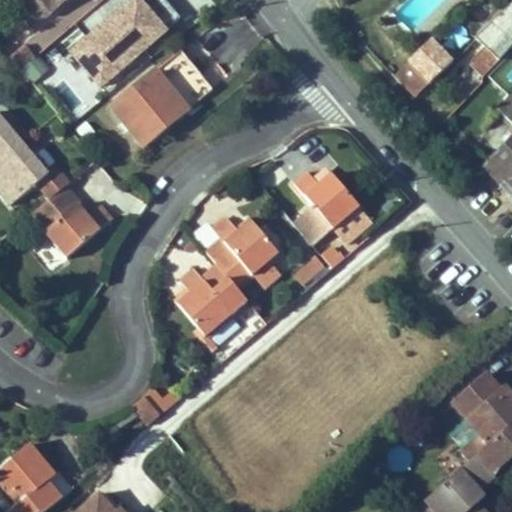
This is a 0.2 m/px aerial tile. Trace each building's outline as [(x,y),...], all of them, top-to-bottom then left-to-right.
[(27,0),(28,0),(28,1),(28,3),(28,4),(28,5),(28,6),(28,7),(28,8),(29,8),(29,9),(29,10),(30,11),(31,12),(32,13),(33,14),(34,14),(34,15),(35,15),(36,15),(37,15),(38,16),(39,16),(40,16),(41,16),(42,16),(43,16),(44,16),(45,16),(45,15),(46,15),(47,15),(48,15),(49,14),(50,14),(51,13),(52,13),(66,0),(27,0)] [(136,0),(134,0),(71,52),(99,86),(164,33),(136,0)] [(144,0),(166,31),(178,22),(162,0),(144,0)] [(511,5),(477,42),(500,63),(511,50),(511,5)] [(416,80),(429,67),(437,74),(461,51),(440,32),(417,55),(405,67),(416,80)] [(482,79),(497,67),(481,47),(466,59),(482,79)] [(111,110),(145,150),(213,92),(179,51),(111,110)] [(33,80),(47,70),(38,56),(24,66),(33,80)] [(423,87),(437,74),(429,67),(416,80),(423,87)] [(0,158),(33,130),(5,99),(0,103),(0,158)] [(60,161),(33,130),(0,158),(0,174),(2,178),(7,174),(23,193),(51,169),(63,185),(83,168),(70,153),(60,161)] [(499,150),(511,164),(511,135),(511,137),(499,150)] [(329,159),(315,171),(353,218),(380,195),(352,160),(339,171),(329,159)] [(82,244),(128,205),(117,192),(104,202),(94,189),(60,218),(82,244)] [(297,242),(268,208),(257,218),(246,205),(232,217),(240,226),(223,240),(234,253),(243,264),(260,250),(271,263),(297,242)] [(413,206),(388,227),(405,246),(429,225),(413,206)] [(400,249),(384,231),(358,253),(374,272),(400,249)] [(329,271),(344,261),(333,245),(319,255),(329,271)] [(224,323),(265,289),(243,264),(234,253),(219,266),(211,256),(197,268),(207,280),(196,290),(224,323)] [(318,257),(290,274),(301,291),(328,275),(318,257)] [(463,398),(478,415),(511,385),(511,384),(497,368),(463,398)] [(145,428),(174,404),(158,385),(129,409),(145,428)] [(511,385),(478,415),(490,428),(473,444),(483,455),(489,450),(511,429),(511,385)] [(505,469),(511,462),(511,429),(489,450),(505,469)] [(8,465),(33,495),(20,505),(25,511),(47,511),(77,488),(64,472),(72,466),(46,434),(8,465)] [(488,484),(505,469),(489,450),(483,455),(426,505),(433,511),(436,511),(445,505),(450,511),(498,511),(486,498),(480,492),(488,484)] [(494,491),(488,484),(480,492),(486,498),(494,491)] [(120,511),(103,491),(76,511),(120,511)]
